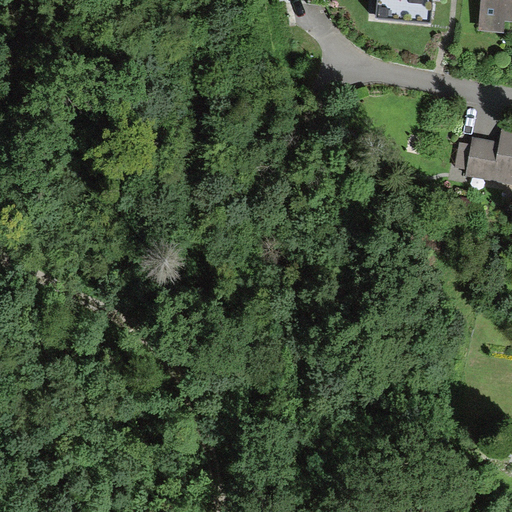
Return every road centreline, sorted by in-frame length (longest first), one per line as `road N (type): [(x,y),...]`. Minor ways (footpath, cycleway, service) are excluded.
road 1 (track): [(0,255),(61,280),(183,381),(220,511)]
road 2 (residential): [(324,39),(369,68),(511,95)]
